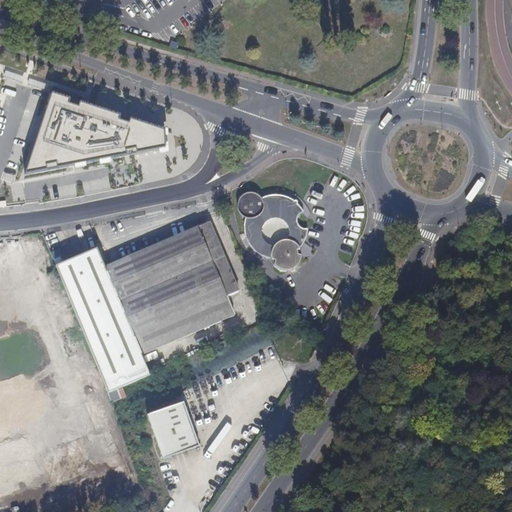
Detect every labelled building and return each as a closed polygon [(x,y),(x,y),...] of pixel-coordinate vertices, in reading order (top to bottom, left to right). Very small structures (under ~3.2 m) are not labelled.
[(90,91),(94,76),(65,69),(61,83),(90,91)] [(163,128),(52,93),(27,173),(166,147),(163,128)] [(254,189),(231,203),(276,277),(314,254),(300,231),(302,230),(295,219),(302,214),(285,187),(262,202),(254,189)] [(239,292),(209,223),(197,228),(104,268),(96,250),(55,267),(107,394),(150,376),(142,356),(234,316),(226,298),(239,292)] [(58,282),(54,272),(47,275),(51,285),(58,282)] [(511,301),(511,281),(480,296),(488,312),(511,301)] [(64,329),(60,321),(56,323),(59,331),(64,329)] [(15,432),(66,411),(33,331),(0,345),(0,492),(34,478),(15,432)] [(199,447),(183,403),(147,416),(162,460),(163,460),(165,461),(169,459),(169,458),(199,447)]
